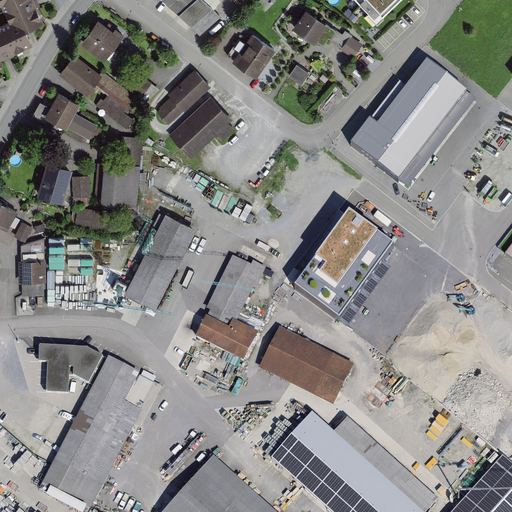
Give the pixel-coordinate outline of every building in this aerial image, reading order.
[(0,0),(0,2),(8,21),(26,29),(43,21),(33,0),(0,0)] [(159,0),(195,30),(214,10),(202,0),(159,0)] [(260,0),(259,2),(261,7),(265,11),(276,1),(275,0),(260,0)] [(359,0),(369,10),(368,12),(377,22),(385,15),(383,13),(397,0),(359,0)] [(327,28),(306,13),(293,30),(314,45),(327,28)] [(127,36),(101,19),(85,44),(111,61),(127,36)] [(0,24),(0,59),(33,44),(26,29),(8,21),(0,24)] [(280,51),(256,35),(238,63),(262,79),(280,51)] [(363,45),(351,37),(342,50),(354,58),(363,45)] [(132,96),(76,55),(61,75),(88,95),(95,85),(105,92),(96,104),(125,125),(130,118),(121,111),(132,96)] [(349,147),(400,185),(470,93),(427,60),(378,124),(371,119),(349,147)] [(290,76),(302,85),(311,73),(298,64),(290,76)] [(174,96),(157,110),(170,124),(212,88),(196,70),(171,92),(174,96)] [(149,102),(160,90),(149,79),(137,92),(149,102)] [(86,105),(66,92),(50,117),(89,143),(100,126),(80,113),(86,105)] [(237,119),(215,95),(173,132),(195,157),(219,136),(224,141),(237,129),(232,123),(237,119)] [(121,167),(104,165),(101,205),(138,208),(143,138),(123,137),(121,167)] [(47,165),(38,197),(63,204),(72,172),(47,165)] [(90,177),(73,177),(74,199),(91,198),(90,177)] [(18,213),(0,202),(0,227),(7,232),(18,213)] [(116,215),(78,208),(75,228),(113,234),(116,215)] [(200,228),(168,212),(129,292),(160,307),(200,228)] [(349,215),(295,290),(340,323),(394,248),(349,215)] [(33,228),(23,223),(16,237),(25,242),(33,228)] [(44,224),(35,227),(37,233),(45,230),(44,224)] [(257,266),(237,257),(215,306),(241,317),(253,290),(259,293),(270,268),(258,262),(257,266)] [(44,260),(23,261),(25,296),(18,297),(19,318),(35,317),(34,296),(46,295),(44,260)] [(260,331),(264,323),(252,316),(247,323),(260,331)] [(234,327),(212,317),(203,338),(249,360),(262,332),(237,320),(234,327)] [(355,362),(281,326),(261,366),(336,402),(355,362)] [(94,349),(44,347),(43,362),(52,362),(52,392),(73,393),(75,376),(79,376),(94,384),(107,357),(94,349)] [(146,376),(113,359),(47,483),(94,508),(146,411),(131,404),(146,376)] [(339,434),(318,415),(277,458),(334,511),(433,511),(442,503),(352,420),(339,434)] [(277,511),(218,458),(169,511),(277,511)] [(511,511),(511,461),(507,458),(456,511),(511,511)]
